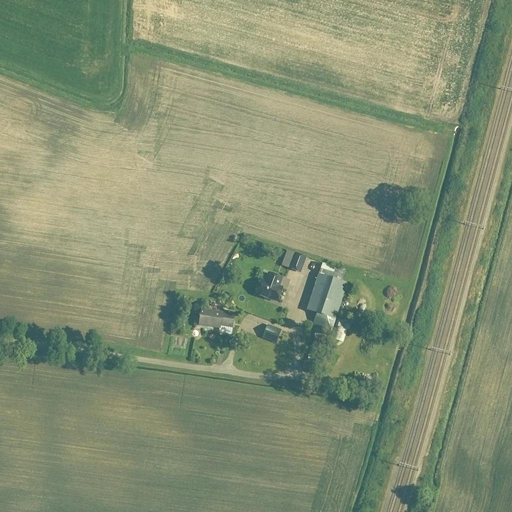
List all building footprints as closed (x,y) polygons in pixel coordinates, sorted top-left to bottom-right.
[(299,274),(302,267),(305,259),(295,255),(292,263),(289,270),(299,274)] [(268,275),(265,283),(260,281),(255,296),(270,301),(270,300),(277,303),(282,289),(278,288),(281,280),(268,275)] [(331,333),(347,285),(318,275),(307,312),(316,315),(313,327),(331,333)] [(232,329),(234,315),(222,313),(222,314),(201,311),(199,326),(220,329),(220,327),(232,329)] [(334,341),(344,344),(350,326),(341,323),(334,341)] [(276,345),(281,331),(267,326),(262,340),(276,345)]
